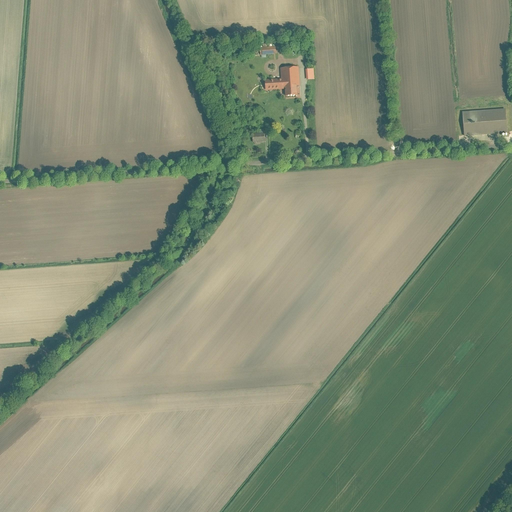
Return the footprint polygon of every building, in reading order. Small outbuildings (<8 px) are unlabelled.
[(276,54),(275,47),(256,49),(256,55),(260,54),(261,56),(276,54)] [(299,67),(280,69),(281,79),(265,81),(266,91),(285,90),(286,97),(298,96),(297,87),(301,87),(299,67)] [(313,69),(305,70),(306,80),(314,80),(313,69)] [(506,109),(462,113),(464,137),(508,134),(506,109)] [(265,142),(264,133),(252,134),(253,143),(265,142)]
